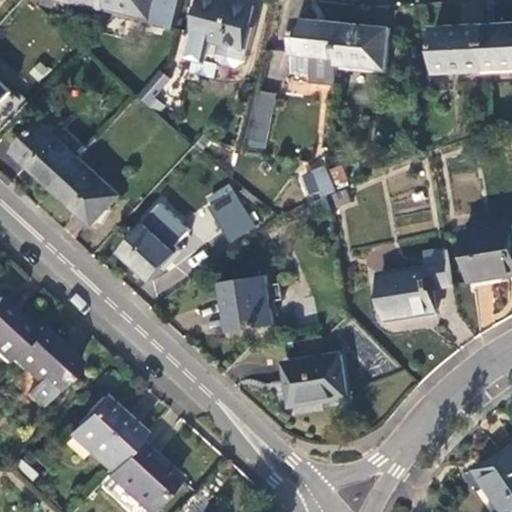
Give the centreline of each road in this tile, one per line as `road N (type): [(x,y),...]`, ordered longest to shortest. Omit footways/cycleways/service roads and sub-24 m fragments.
road 1 (tertiary): [(0,202),(199,385)]
road 2 (tertiary): [(199,385),(296,511)]
road 3 (tertiary): [(319,484),(244,413),(199,385)]
road 4 (tertiary): [(411,438),(462,385),(511,352)]
